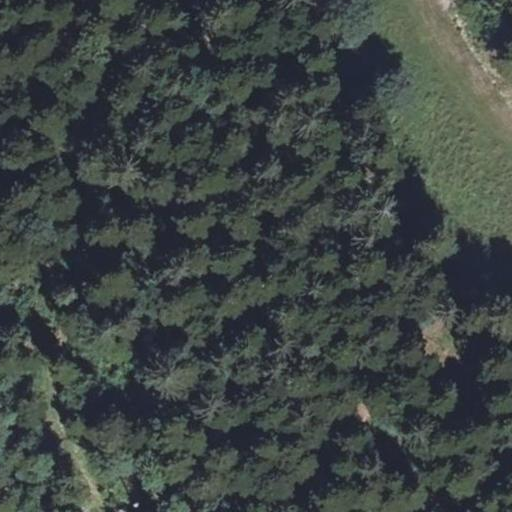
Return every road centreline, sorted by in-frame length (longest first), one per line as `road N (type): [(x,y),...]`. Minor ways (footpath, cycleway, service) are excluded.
road 1 (track): [(511,427),(393,383),(180,276),(86,195),(72,161),(69,0)]
road 2 (track): [(107,511),(53,419),(52,307),(64,246),(86,195)]
